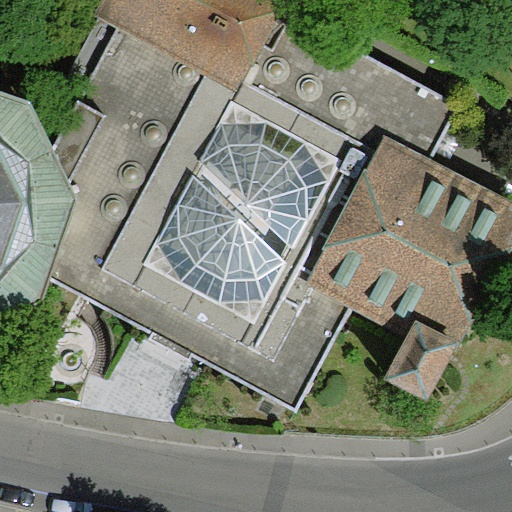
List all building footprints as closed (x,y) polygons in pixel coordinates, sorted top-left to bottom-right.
[(52,156),(74,201),(48,279),(194,358),(297,413),(359,301),(317,279),(384,151),(427,172),(461,108),(280,10),(262,0),(251,0),(220,60),(129,11),(83,98),(52,156)] [(112,0),(111,2),(129,11),(220,60),(251,0),(262,0),(280,10),(285,0),(112,0)] [(65,88),(83,98),(129,11),(111,2),(65,88)] [(74,201),(52,156),(30,109),(0,98),(0,320),(41,300),(48,279),(74,201)] [(511,238),(511,216),(427,172),(384,151),(317,279),(359,301),(417,331),(454,350),(511,238)] [(454,350),(417,331),(391,379),(429,399),(454,350)]
